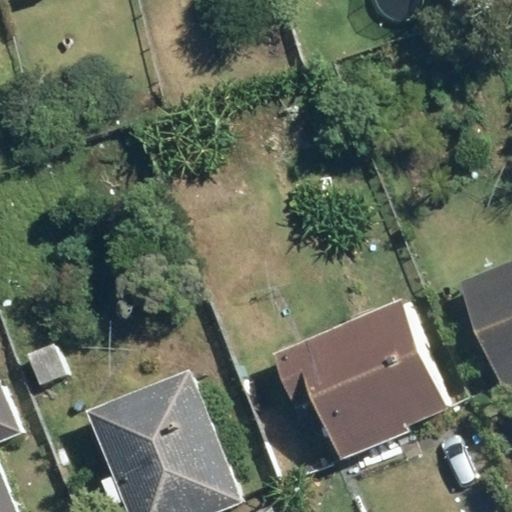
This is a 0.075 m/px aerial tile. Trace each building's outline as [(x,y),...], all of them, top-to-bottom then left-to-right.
[(511,255),(478,267),(511,367),(511,255)] [(332,393),(357,452),(471,404),(454,342),(432,290),(288,351),(309,402),(332,393)] [(214,364),(109,402),(148,511),(245,511),(265,505),(214,364)] [(0,511),(36,511),(16,443),(41,431),(23,370),(0,380),(0,511)] [(282,511),(279,503),(260,511),(282,511)]
